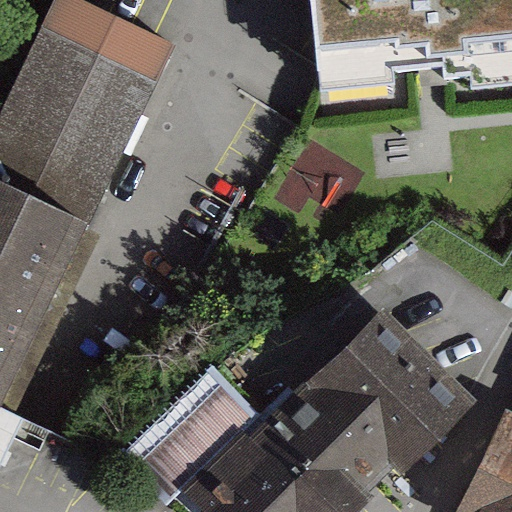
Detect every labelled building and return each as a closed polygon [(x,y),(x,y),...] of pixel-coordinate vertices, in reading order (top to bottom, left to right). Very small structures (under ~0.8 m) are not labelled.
[(71,0),(60,0),(0,127),(0,194),(88,234),(175,50),(71,0)] [(511,0),(310,0),(322,96),(430,85),(511,75),(511,0)] [(0,194),(0,409),(88,234),(0,194)] [(190,502),(199,511),(341,511),(391,464),(405,478),(469,416),(377,321),(190,502)] [(511,511),(511,417),(509,416),(462,511),(511,511)]
